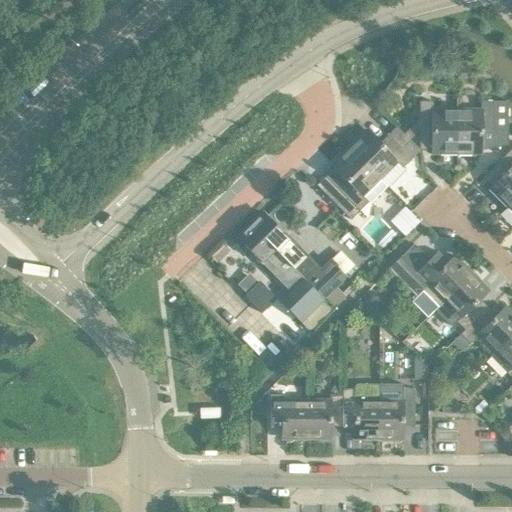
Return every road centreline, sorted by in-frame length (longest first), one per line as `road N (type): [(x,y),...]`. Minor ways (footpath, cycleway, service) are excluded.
road 1 (residential): [(137,475),(511,477)]
road 2 (unclassified): [(57,269),(298,59)]
road 3 (residential): [(170,272),(313,137),(319,106),(298,59)]
road 4 (secondary): [(0,173),(183,0)]
road 5 (secondary): [(138,0),(0,128)]
road 6 (residential): [(137,475),(136,397),(129,370),(100,327)]
road 7 (unclassified): [(298,59),(387,13),(439,0)]
road 8 (residential): [(0,477),(137,475)]
